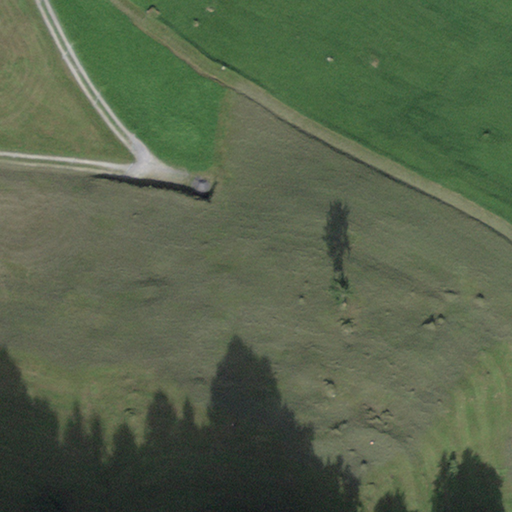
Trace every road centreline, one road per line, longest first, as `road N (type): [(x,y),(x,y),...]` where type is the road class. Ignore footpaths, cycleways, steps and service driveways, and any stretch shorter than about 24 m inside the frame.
road 1 (track): [(124,0),(206,67),(511,234)]
road 2 (track): [(40,0),(107,116),(156,170),(0,157)]
